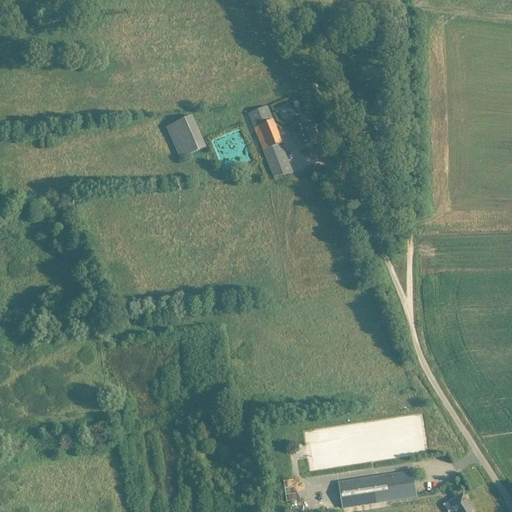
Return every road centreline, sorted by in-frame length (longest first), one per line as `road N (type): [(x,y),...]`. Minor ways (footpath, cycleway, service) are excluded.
road 1 (unclassified): [(511,506),(424,365),(317,82)]
road 2 (track): [(409,312),(400,0)]
